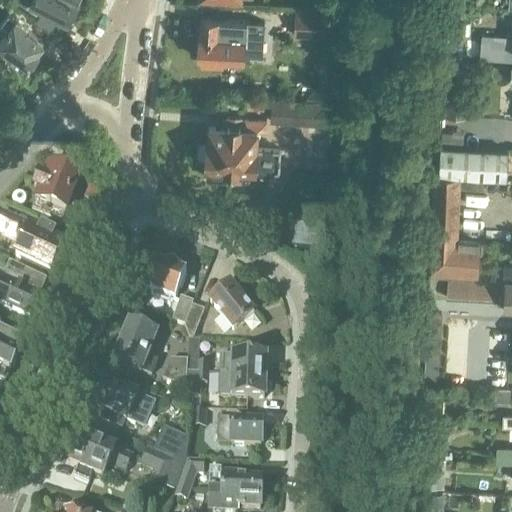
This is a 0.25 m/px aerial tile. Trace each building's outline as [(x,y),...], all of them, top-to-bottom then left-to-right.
[(38,13),(53,21),(58,11),(69,16),(76,0),(35,0),(42,3),(38,13)] [(297,13),(296,40),(337,42),(339,15),(297,13)] [(9,62),(23,72),(28,65),(29,66),(39,52),(37,51),(43,43),(25,29),(27,26),(16,19),(8,14),(0,24),(0,27),(6,32),(0,40),(0,44),(15,55),(9,62)] [(203,62),(223,63),(223,56),(243,57),(244,39),(257,40),(258,22),(201,19),(199,55),(203,55),(203,62)] [(444,71),(442,115),(461,116),(463,72),(444,71)] [(331,128),(333,104),(272,101),(270,123),(331,128)] [(276,172),(279,172),(280,149),(256,148),(257,130),(266,131),(267,121),(241,119),(241,118),(228,117),(228,128),(209,127),(206,167),(207,167),(206,180),(226,181),(227,168),(257,170),(261,175),(271,176),(276,172)] [(511,181),(511,163),(511,151),(443,149),(442,178),(511,181)] [(64,221),(65,216),(66,216),(69,209),(73,210),(81,190),(77,189),(80,181),(48,169),(43,181),(39,179),(34,193),(38,195),(34,204),(35,204),(31,214),(46,220),(61,226),(64,221)] [(431,241),(429,278),(482,280),(484,244),(457,243),(459,190),(473,190),(484,191),(484,180),(434,178),(431,241)] [(15,261),(49,277),(64,247),(52,241),(54,237),(41,231),(39,235),(0,216),(0,234),(22,245),(15,261)] [(86,222),(75,217),(70,228),(81,233),(86,222)] [(295,224),(293,247),(316,249),(318,226),(295,224)] [(142,290),(175,302),(186,273),(179,270),(180,267),(164,262),(163,264),(153,261),(142,290)] [(511,268),(503,268),(503,282),(511,282),(511,268)] [(0,312),(29,326),(38,306),(37,305),(38,303),(42,302),(44,297),(43,293),(44,290),(9,273),(4,284),(0,282),(0,312)] [(448,280),(447,301),(470,302),(471,281),(448,280)] [(504,303),(503,311),(511,311),(511,282),(505,282),(504,303)] [(209,302),(232,332),(253,315),(251,313),(254,310),(247,301),(244,304),(229,286),(209,302)] [(172,323),(184,327),(191,309),(193,305),(181,300),(172,323)] [(202,313),(191,309),(184,327),(185,327),(189,340),(192,340),(202,313)] [(141,373),(152,377),(157,364),(146,360),(156,337),(129,326),(120,349),(115,350),(112,357),(115,360),(114,364),(140,374),(141,373)] [(0,382),(4,384),(8,375),(9,375),(18,358),(17,357),(22,347),(0,335),(0,382)] [(187,372),(187,374),(207,375),(207,364),(198,364),(199,341),(189,340),(189,350),(187,372)] [(219,375),(218,378),(265,379),(265,373),(267,371),(268,365),(265,362),(265,358),(232,357),(232,358),(217,360),(219,375)] [(162,382),(184,390),(186,363),(170,362),(162,382)] [(197,384),(206,385),(207,375),(187,374),(186,390),(196,390),(197,384)] [(265,379),(218,378),(218,398),(230,399),(264,400),(264,396),(266,395),(267,387),(264,385),(265,379)] [(155,405),(146,401),(136,397),(124,392),(123,395),(104,387),(94,410),(125,424),(126,423),(135,427),(144,431),(155,405)] [(444,394),(430,393),(430,415),(443,416),(444,394)] [(192,412),(191,429),(204,430),(205,412),(192,412)] [(503,429),(511,428),(511,414),(504,414),(503,429)] [(229,447),(260,448),(260,447),(263,444),(264,436),(261,433),(261,423),(230,421),(230,422),(218,421),(216,446),(229,446),(229,447)] [(425,425),(424,458),(442,458),(443,425),(425,425)] [(154,453),(185,466),(190,437),(165,427),(154,453)] [(78,470),(74,480),(88,486),(92,476),(102,481),(108,466),(125,473),(130,459),(103,448),(106,442),(93,436),(90,442),(79,438),(68,466),(78,470)] [(501,462),(511,462),(511,446),(501,446),(501,462)] [(150,482),(163,487),(176,492),(185,467),(172,463),(147,452),(141,466),(154,472),(150,482)] [(421,460),(420,488),(436,489),(438,461),(421,460)] [(177,488),(189,492),(195,476),(202,476),(203,464),(186,463),(185,466),(185,467),(177,488)] [(209,474),(209,493),(260,495),(261,492),(263,489),(263,485),(261,482),(261,480),(237,479),(237,475),(222,474),(209,474)] [(189,492),(177,488),(174,497),(186,502),(189,492)] [(260,495),(209,493),(208,511),(211,511),(236,511),(236,509),(260,511),(260,507),(262,505),(262,500),(260,497),(260,495)] [(443,511),(445,495),(420,494),(419,511),(443,511)]
